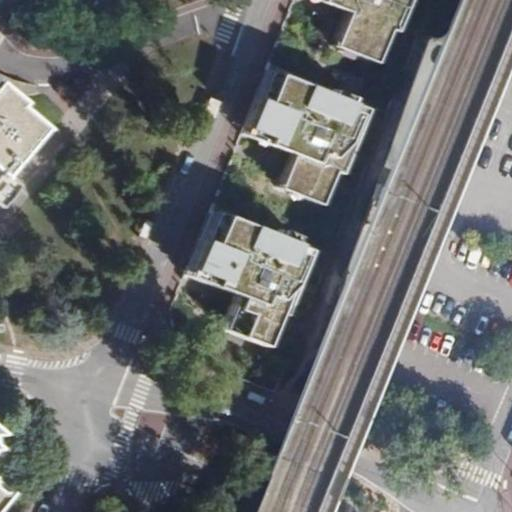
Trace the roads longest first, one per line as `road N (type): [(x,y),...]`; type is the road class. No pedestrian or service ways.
road 1 (tertiary): [(249,14),(126,333),(90,404)]
road 2 (residential): [(0,61),(44,74),(237,8),(249,14)]
road 3 (tertiary): [(428,511),(363,471),(209,412)]
road 4 (unknown): [(128,45),(0,203)]
road 5 (tertiary): [(209,412),(141,393),(90,404)]
road 6 (tertiary): [(166,470),(279,511)]
